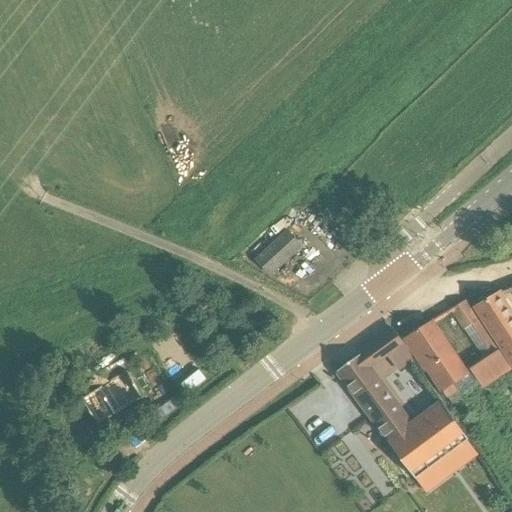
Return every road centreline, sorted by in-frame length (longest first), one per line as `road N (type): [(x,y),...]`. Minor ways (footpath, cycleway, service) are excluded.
road 1 (tertiary): [(115,511),(144,473),(386,283)]
road 2 (track): [(32,178),(40,198),(184,253),(290,305),(320,333)]
road 3 (unclassified): [(386,283),(386,252),(511,136)]
road 4 (tertiary): [(386,283),(511,182)]
